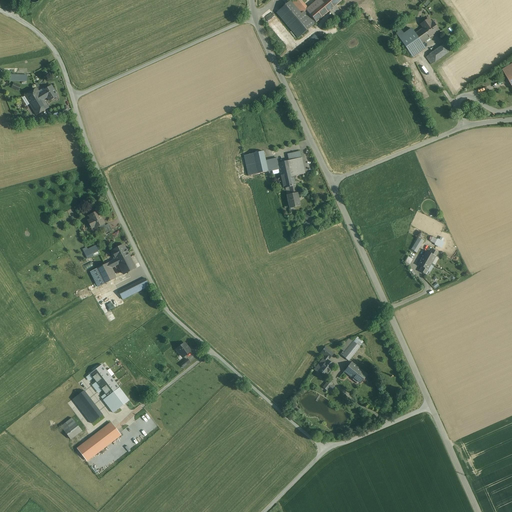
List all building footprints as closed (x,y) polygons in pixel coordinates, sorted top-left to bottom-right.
[(310,11),(308,8),(302,14),(291,1),(277,13),(298,38),(335,6),(341,1),(340,0),(323,0),(322,2),(310,11)] [(308,8),(301,0),(290,0),(291,1),(302,14),(308,8)] [(320,0),(317,0),(308,8),(310,11),(322,2),(320,0)] [(335,6),(329,11),(334,18),(341,12),(335,6)] [(288,33),(272,15),(266,19),(282,38),(288,33)] [(436,23),(434,21),(433,21),(431,22),(429,20),(427,20),(425,21),(425,23),(422,26),(423,28),(430,38),(439,31),(435,26),(435,25),(436,23)] [(423,28),(415,34),(422,43),(430,38),(423,28)] [(415,34),(412,29),(404,34),(401,30),(396,34),(402,42),(413,58),(425,49),(422,43),(415,34)] [(448,42),(443,45),(448,53),(453,49),(448,42)] [(443,45),(430,55),(435,62),(448,53),(443,45)] [(435,62),(430,55),(426,57),(432,64),(435,62)] [(511,64),(503,70),(511,85),(511,64)] [(51,86),(45,90),(46,92),(41,96),(43,100),(47,98),(49,101),(58,96),(51,86)] [(37,89),(25,96),(36,115),(48,108),(43,100),(41,96),(37,89)] [(278,164),(277,159),(266,161),(263,151),(244,156),(248,176),(279,169),(278,164)] [(302,158),(290,161),(293,177),(295,176),(296,176),(305,174),(302,158)] [(293,177),(290,161),(278,164),(281,178),(282,179),(293,177)] [(293,177),(282,179),(282,182),(284,189),(289,187),(295,186),(294,179),(293,177)] [(295,186),(289,187),(291,195),(287,196),(290,209),(290,208),(290,207),(294,206),(294,208),(300,206),(297,193),(295,186)] [(101,218),(98,212),(89,216),(91,220),(88,221),(91,227),(94,225),(95,228),(104,224),(101,218)] [(109,225),(102,228),(104,234),(112,230),(109,225)] [(445,238),(441,237),(440,239),(433,236),(430,243),(443,248),(445,242),(444,241),(445,238)] [(418,237),(413,250),(419,252),(424,240),(418,237)] [(97,245),(87,250),(90,255),(99,250),(97,245)] [(124,245),(112,251),(116,259),(117,261),(129,255),(124,245)] [(429,253),(426,251),(422,258),(431,264),(438,253),(432,249),(429,253)] [(129,255),(117,261),(119,265),(124,275),(135,269),(129,255)] [(431,264),(422,258),(418,265),(422,267),(419,271),(425,274),(431,264)] [(116,259),(108,263),(111,269),(119,265),(117,261),(116,259)] [(108,263),(97,269),(104,284),(116,278),(111,269),(108,263)] [(97,269),(90,272),(98,288),(104,284),(97,269)] [(138,283),(129,287),(129,288),(119,293),(122,299),(149,286),(146,279),(138,283)] [(352,341),(341,355),(348,361),(362,345),(355,340),(353,342),(352,341)] [(184,344),(176,350),(181,355),(183,357),(185,356),(191,351),(189,348),(188,348),(185,345),(184,344)] [(333,354),(326,348),(321,353),(326,356),(329,359),(333,354)] [(326,356),(324,358),(315,370),(318,372),(319,371),(325,376),(333,366),(327,361),(329,359),(326,356)] [(187,359),(181,364),(183,368),(190,363),(187,359)] [(367,375),(351,363),(344,372),(360,384),(367,375)] [(102,365),(90,374),(107,397),(104,400),(113,413),(129,401),(120,388),(117,385),(102,365)] [(332,384),(328,381),(323,387),(327,390),(332,384)] [(84,391),(73,399),(81,410),(92,401),(84,391)] [(103,415),(92,401),(81,410),(91,424),(103,415)] [(82,431),(72,418),(61,427),(70,440),(82,431)] [(98,434),(94,437),(93,437),(94,437),(90,440),(86,443),(82,446),(78,449),(87,461),(87,460),(90,458),(91,458),(91,457),(94,455),(95,455),(95,454),(98,451),(99,452),(99,451),(102,448),(103,449),(103,448),(106,445),(107,446),(107,445),(110,442),(110,443),(111,442),(113,440),(114,440),(117,437),(117,438),(117,437),(120,435),(111,423),(111,424),(108,426),(105,428),(105,429),(102,431),(101,431),(102,431),(98,434),(97,434),(98,434)]
